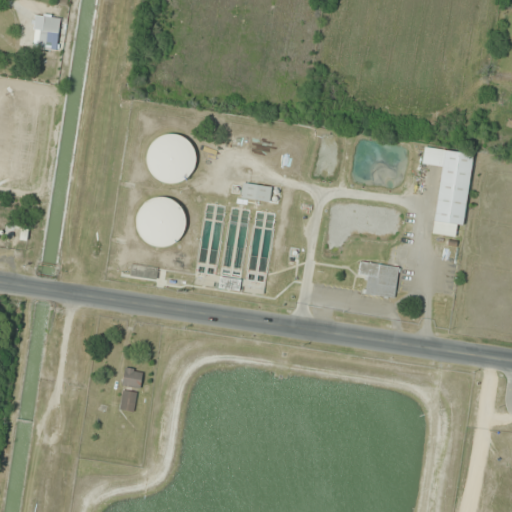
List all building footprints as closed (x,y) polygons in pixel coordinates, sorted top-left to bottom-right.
[(57,51),(60,18),(42,17),(39,49),(57,51)] [(159,135),(165,133),(172,132),(178,134),(184,137),(189,141),(193,146),(195,153),(195,159),(194,166),(191,172),(187,177),(181,181),(174,183),(167,183),(160,181),(154,177),(149,172),(146,165),(145,158),(145,151),(148,144),(153,139),(159,135)] [(423,146),(472,154),(461,225),(456,224),(454,236),(431,233),(441,165),(421,162),(423,146)] [(272,188),(242,184),(240,199),(270,202),(272,188)] [(149,198),(155,196),(162,196),(168,197),(174,200),(179,204),(183,210),(185,216),(185,223),(184,229),(181,235),(177,240),(171,244),(164,246),(157,246),(150,244),(144,241),(139,235),(136,229),(135,222),(136,214),(138,208),(143,202),(149,198)] [(358,261),(397,266),(393,298),(364,294),(366,275),(357,274),(358,261)] [(140,389),(142,371),(124,368),(122,386),(140,389)] [(133,413),(137,393),(122,391),(119,410),(133,413)]
